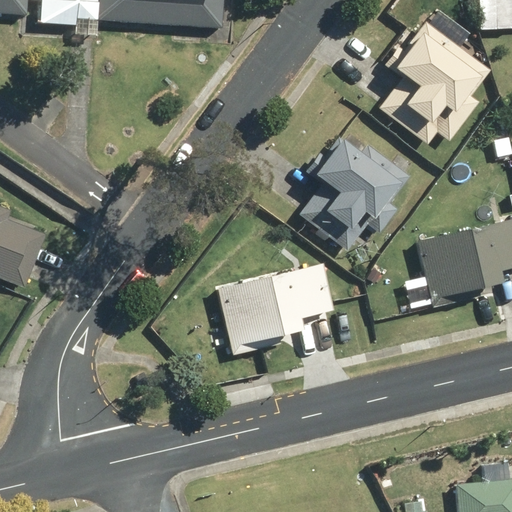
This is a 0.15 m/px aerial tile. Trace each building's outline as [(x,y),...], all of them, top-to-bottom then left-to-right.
[(0,0),(0,18),(19,20),(20,0),(0,0)] [(91,0),(90,25),(215,33),(217,0),(91,0)] [(505,0),(472,0),(474,34),(506,33),(505,0)] [(391,86),(372,113),(421,149),(430,136),(443,145),(472,107),(464,101),(483,75),(419,27),(397,56),(391,51),(377,69),(384,74),(380,79),(391,86)] [(0,67),(0,97),(28,118),(37,105),(42,109),(47,101),(0,67)] [(511,134),(501,138),(507,161),(511,159),(511,134)] [(312,193),(293,219),(341,255),(360,228),(374,238),(391,214),(383,208),(403,181),(361,150),(354,159),(332,143),(317,162),(312,158),(299,175),(305,179),(301,185),(312,193)] [(0,284),(18,292),(39,240),(0,225),(4,216),(0,214),(0,284)] [(450,242),(411,246),(428,310),(469,299),(468,295),(486,290),(483,278),(511,270),(511,226),(450,242)] [(250,289),(210,294),(226,360),(239,357),(237,350),(264,347),(290,340),(286,328),(326,316),(313,270),(250,289)] [(449,487),(450,511),(511,511),(511,487),(511,482),(449,487)]
